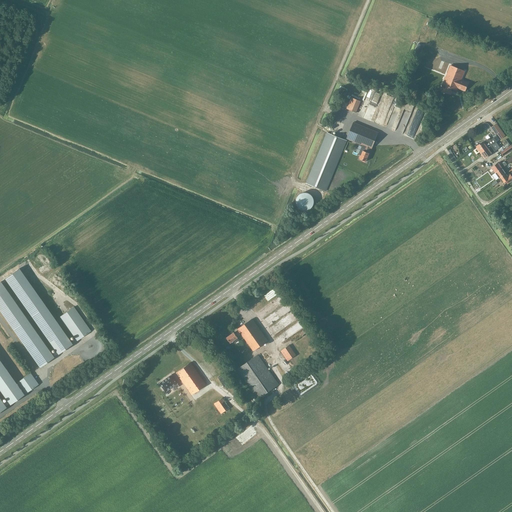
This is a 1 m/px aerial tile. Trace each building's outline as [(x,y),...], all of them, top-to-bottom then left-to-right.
[(414,50),(420,53),(423,46),(417,44),(414,50)] [(465,71),(450,66),(443,85),(442,85),(444,86),(442,91),(451,95),(452,91),(456,93),(456,92),(456,90),(457,91),(457,90),(458,88),(465,91),(468,83),(461,80),(464,71),(465,72),(465,71)] [(342,97),(338,108),(356,116),(361,104),(342,97)] [(353,122),(347,139),(362,145),(358,155),(361,156),(359,159),(366,162),(369,153),(368,153),(370,148),(371,149),(378,133),(353,122)] [(497,136),(499,140),(505,136),(497,124),(491,128),(497,136)] [(306,183),(325,191),(346,141),(327,133),(306,183)] [(499,140),(497,136),(489,142),(488,140),(477,148),(481,153),(492,145),(499,140)] [(496,151),(492,145),(481,153),(485,158),(496,151)] [(511,146),(511,145),(503,150),(506,154),(511,149),(511,146)] [(495,173),(504,166),(502,164),(500,165),(498,163),(491,167),(495,173)] [(504,166),(495,173),(499,178),(505,173),(506,173),(508,172),(504,166)] [(507,176),(506,173),(505,173),(499,178),(503,183),(505,181),(507,184),(511,180),(511,177),(510,174),(507,176)] [(296,202),(296,203),(296,205),(297,206),(298,207),(299,209),(300,209),(302,210),(303,211),(305,211),(306,211),(308,210),(309,209),(311,209),(312,207),(313,206),(313,205),(314,203),(314,202),(314,200),(313,198),(313,197),(312,196),(311,195),(309,194),(308,193),(306,193),(305,193),(303,193),(302,193),(300,194),(299,195),(298,196),(297,197),(296,198),(296,200),(296,202)] [(75,339),(70,342),(19,269),(5,278),(57,352),(52,355),(0,282),(0,310),(40,367),(53,357),(58,354),(72,344),(77,341),(90,331),(73,307),(60,317),(75,339)] [(239,340),(237,338),(238,338),(237,337),(241,334),(253,351),(268,341),(252,319),(238,329),(239,331),(234,333),(234,332),(226,338),(230,343),(233,341),(235,343),(239,340)] [(282,334),(276,338),(279,342),(285,339),(282,334)] [(296,355),(289,345),(281,351),(288,361),(296,355)] [(258,355),(236,370),(257,400),(278,385),(258,355)] [(21,391),(0,361),(0,389),(8,401),(3,404),(0,399),(0,411),(6,407),(5,406),(9,403),(10,404),(24,395),(23,394),(24,393),(25,394),(38,385),(30,373),(16,383),(22,391),(21,391)] [(176,373),(179,378),(191,395),(205,384),(190,363),(176,373)] [(224,387),(229,384),(223,374),(217,377),(224,387)] [(177,383),(171,375),(159,383),(165,392),(174,385),(176,388),(178,386),(177,384),(177,383)] [(222,398),(214,404),(221,414),(229,408),(222,398)]
